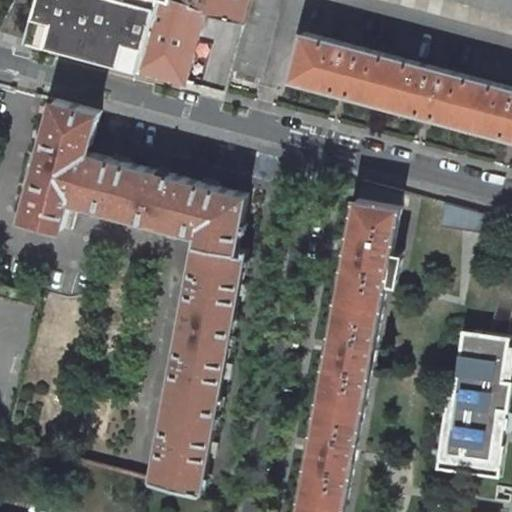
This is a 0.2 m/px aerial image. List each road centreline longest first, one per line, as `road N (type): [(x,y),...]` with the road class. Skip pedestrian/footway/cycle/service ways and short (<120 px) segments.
road 1 (residential): [(318,145),(251,511)]
road 2 (residential): [(318,145),(12,63)]
road 3 (residential): [(511,196),(318,145)]
